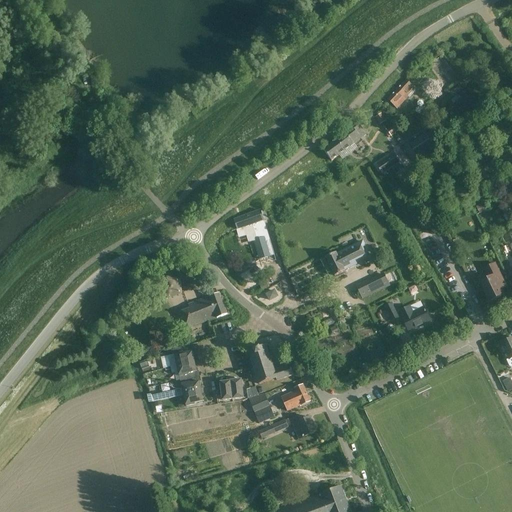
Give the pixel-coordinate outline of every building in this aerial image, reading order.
[(443,81),(454,73),(445,60),(434,68),(443,81)] [(397,109),(409,97),(408,96),(414,89),(406,81),(388,100),(397,109)] [(380,114),(376,117),(380,124),(385,121),(380,114)] [(366,135),(359,125),(354,129),(353,128),(346,134),(345,133),(323,150),(332,162),(354,145),(354,144),(366,135)] [(423,137),(411,144),(414,150),(412,151),(416,156),(430,147),(423,137)] [(386,163),(378,168),(382,174),(400,162),(395,153),(385,160),(386,163)] [(480,214),(487,211),(483,203),(480,204),(476,206),(480,214)] [(267,232),(264,221),(261,211),(234,220),(237,230),(243,228),(245,236),(247,235),(249,242),(254,241),(259,259),(269,256),(264,237),(267,232)] [(362,258),(359,250),(362,249),(365,247),(362,242),(337,255),(336,253),(326,258),(327,261),(335,276),(345,271),(344,269),(351,266),(350,264),(362,258)] [(490,302),(503,295),(501,289),(507,287),(495,262),(483,269),(488,279),(480,282),(490,302)] [(362,299),(364,298),(389,286),(384,276),(384,275),(357,288),(362,299)] [(163,276),(154,289),(165,301),(169,297),(181,293),(180,281),(168,279),(163,276)] [(274,291),(267,295),(270,301),(277,297),(274,291)] [(189,328),(216,317),(217,318),(220,317),(227,315),(220,294),(189,305),(190,309),(183,312),(189,328)] [(384,307),(391,322),(400,318),(392,303),(384,307)] [(399,313),(409,332),(431,322),(424,308),(413,313),(410,307),(399,313)] [(511,338),(502,344),(503,346),(501,347),(504,352),(505,351),(509,359),(507,361),(510,367),(511,367),(511,338)] [(171,368),(195,362),(192,352),(191,345),(169,352),(170,356),(168,356),(171,368)] [(266,346),(248,351),(259,385),(276,379),(277,381),(294,375),(291,365),(274,371),(266,346)] [(181,381),(190,379),(188,373),(197,372),(195,362),(171,368),(172,374),(179,372),(180,377),(181,381)] [(218,392),(218,393),(218,394),(219,395),(219,396),(219,397),(222,396),(223,401),(230,400),(237,399),(244,398),(242,381),(242,380),(236,381),(236,378),(227,379),(227,382),(220,383),(221,390),(218,390),(218,391),(218,392)] [(190,379),(181,381),(182,385),(182,389),(168,392),(169,399),(178,397),(184,396),(201,392),(199,382),(191,384),(190,379)] [(294,390),(295,392),(281,398),(287,412),(301,406),(302,406),(311,402),(303,385),(294,390)] [(258,394),(256,387),(250,389),(253,397),(258,394)] [(161,401),(168,399),(167,392),(152,396),(153,403),(154,402),(161,401)] [(186,407),(196,405),(195,403),(204,401),(201,392),(184,396),(186,407)] [(260,424),(275,418),(265,394),(249,399),(260,424)] [(293,425),(299,439),(316,432),(310,418),(293,425)] [(285,420),(259,432),(262,439),(288,428),(285,420)] [(350,511),(341,487),(320,495),(320,494),(313,497),(274,511),(273,511),(350,511)]
